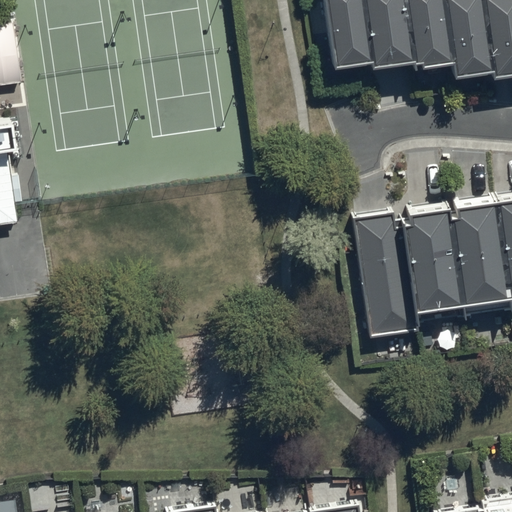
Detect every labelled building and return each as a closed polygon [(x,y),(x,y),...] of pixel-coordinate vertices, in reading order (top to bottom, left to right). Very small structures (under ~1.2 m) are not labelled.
[(511,0),(323,0),(331,60),(371,54),(371,60),(412,55),(412,57),(420,56),(421,60),(452,56),(454,70),(493,65),(494,70),(511,67),(511,0)] [(13,17),(0,18),(0,80),(22,77),(13,17)] [(0,226),(30,222),(13,108),(0,109),(0,226)] [(393,204),(352,210),(368,328),(417,321),(416,314),(511,300),(511,184),(454,193),(455,201),(448,202),(447,195),(408,200),(409,209),(394,211),(393,204)] [(511,511),(511,495),(481,499),(482,506),(436,511),(435,511),(511,511)] [(217,511),(216,497),(167,504),(167,511),(358,511),(357,498),(314,503),(314,505),(269,511),(265,511),(264,506),(227,511),(217,511)]
